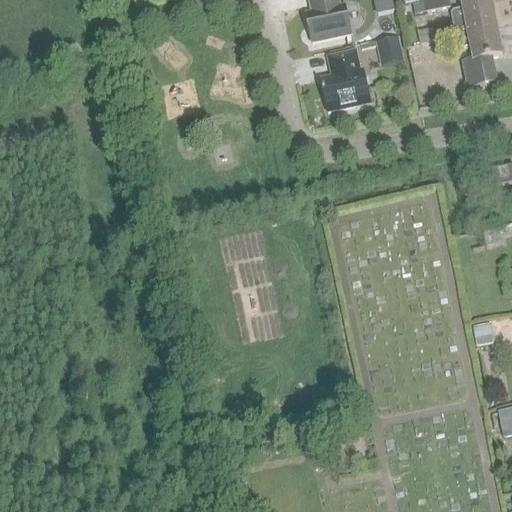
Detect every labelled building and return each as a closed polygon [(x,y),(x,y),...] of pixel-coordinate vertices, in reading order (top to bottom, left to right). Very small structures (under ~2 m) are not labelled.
[(337,0),(308,0),(312,16),(306,17),(312,46),(351,38),(345,8),(340,10),(337,0)] [(442,0),(425,3),(427,14),(450,9),(448,0),(442,0)] [(450,15),(452,25),(433,30),(436,44),(497,31),(491,2),(462,8),(462,10),(452,12),(450,15)] [(496,85),(491,60),(502,58),(497,31),(436,44),(438,56),(459,51),(459,50),(470,48),(473,63),(463,65),(469,91),(496,85)] [(403,64),(398,41),(379,45),(384,69),(403,64)] [(354,110),(356,108),(370,105),(363,73),(360,74),(355,54),(328,60),(331,75),(333,74),(334,80),(320,83),(323,98),(324,98),(328,116),(330,115),(330,114),(329,114),(327,108),(340,105),(341,111),(343,112),(354,110)] [(511,185),(511,168),(490,173),(493,190),(511,185)] [(500,243),(498,231),(483,234),(485,246),(500,243)] [(489,327),(473,330),(478,353),(493,350),(489,327)] [(502,399),(506,395),(504,385),(500,383),(495,384),(492,387),(495,397),(497,399),(502,399)] [(511,439),(511,411),(498,415),(503,442),(511,439)]
